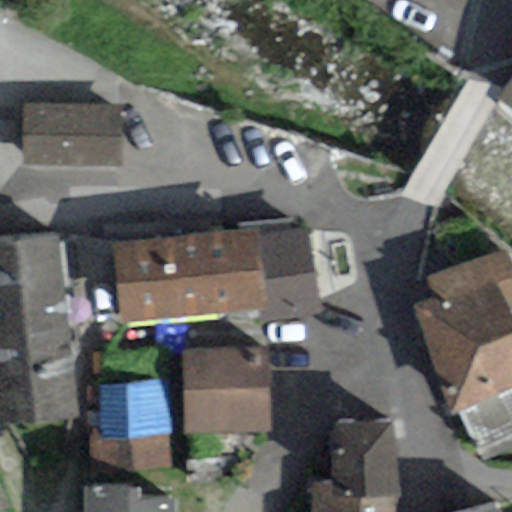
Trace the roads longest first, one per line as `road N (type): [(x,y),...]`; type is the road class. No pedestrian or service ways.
road 1 (residential): [(99,207),(303,194),(405,235)]
road 2 (residential): [(508,0),(484,78),(405,235)]
road 3 (residential): [(381,333),(257,511)]
road 4 (residential): [(175,333),(381,333)]
road 5 (residential): [(175,333),(190,511)]
road 6 (residential): [(98,341),(66,511)]
road 7 (residential): [(99,207),(98,341)]
road 8 (residential): [(381,333),(424,457)]
